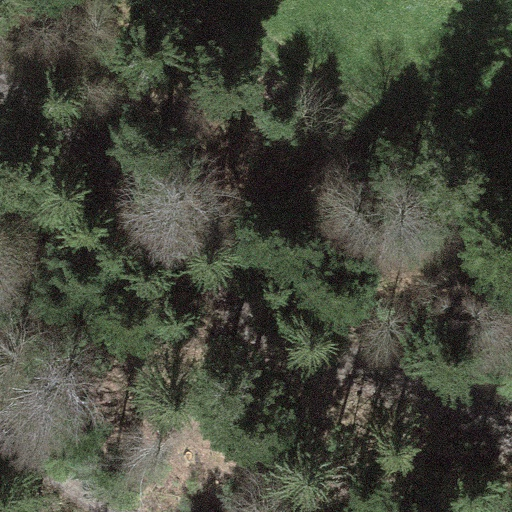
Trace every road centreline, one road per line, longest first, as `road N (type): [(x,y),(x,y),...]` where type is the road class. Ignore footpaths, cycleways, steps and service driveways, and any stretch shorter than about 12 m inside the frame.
road 1 (track): [(0,89),(93,161),(275,338),(323,357),(453,384),(511,425)]
road 2 (track): [(103,511),(0,437)]
